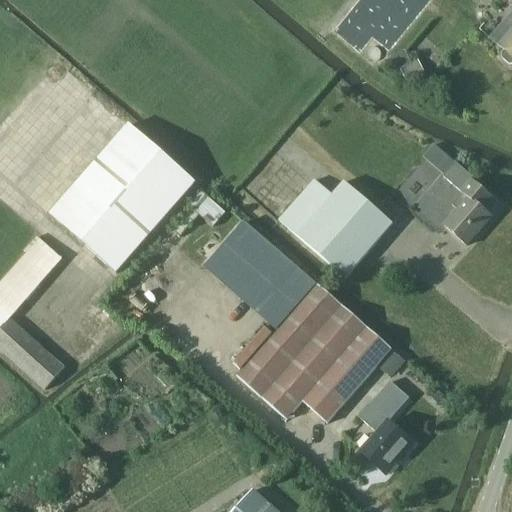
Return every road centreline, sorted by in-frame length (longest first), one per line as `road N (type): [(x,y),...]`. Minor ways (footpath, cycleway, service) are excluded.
road 1 (track): [(130,0),(265,112)]
road 2 (track): [(0,188),(102,279)]
